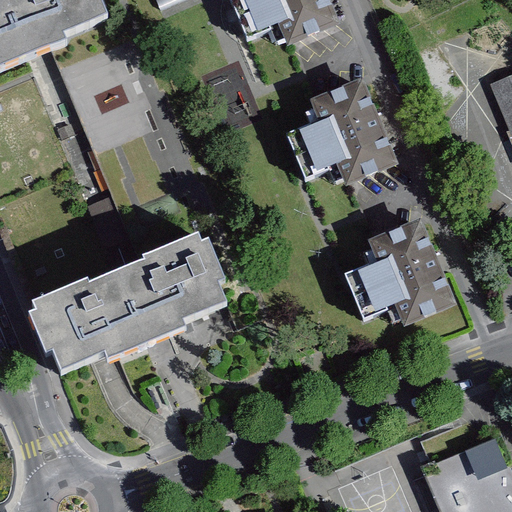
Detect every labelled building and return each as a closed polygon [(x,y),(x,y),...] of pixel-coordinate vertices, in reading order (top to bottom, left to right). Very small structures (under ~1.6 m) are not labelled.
[(0,0),(0,67),(63,41),(60,34),(105,16),(98,0),(0,0)] [(229,0),(245,38),(276,26),(283,46),(337,25),(326,0),(229,0)] [(511,75),(490,84),(511,137),(511,75)] [(316,120),(286,132),(305,178),(335,166),(343,186),(396,165),(363,79),(308,101),(316,120)] [(92,148),(151,130),(143,101),(142,102),(138,88),(98,100),(105,122),(86,127),(92,148)] [(374,260),(345,271),(363,318),(394,306),(401,326),(455,305),(421,219),(367,240),(374,260)] [(37,307),(34,308),(63,378),(107,359),(111,368),(188,336),(185,328),(230,310),(221,290),(228,286),(211,246),(204,248),(201,241),(144,264),(145,267),(91,291),(89,286),(37,307)] [(511,511),(511,475),(497,442),(422,472),(438,511),(511,511)]
